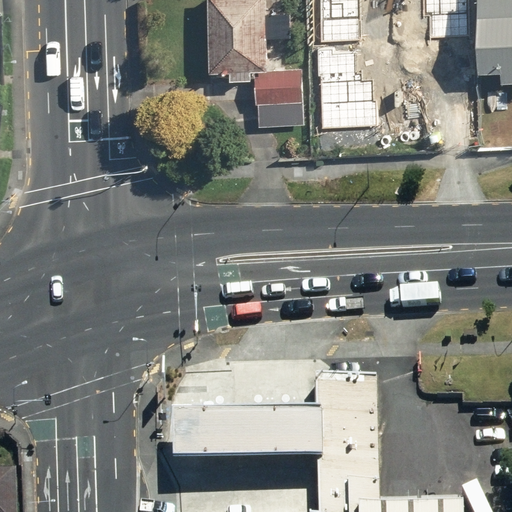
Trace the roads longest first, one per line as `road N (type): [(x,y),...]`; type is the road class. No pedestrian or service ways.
road 1 (primary): [(89,261),(268,230),(407,227),(511,239)]
road 2 (primary): [(511,257),(395,288),(93,327)]
road 3 (primary): [(82,0),(89,261)]
road 4 (primary): [(94,511),(93,327)]
